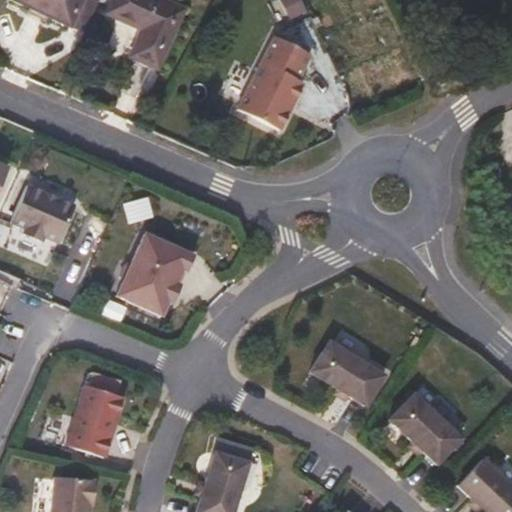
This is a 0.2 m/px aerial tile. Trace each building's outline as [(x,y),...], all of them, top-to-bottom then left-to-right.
[(6,0),(4,5),(67,32),(69,28),(83,34),(97,0),(6,0)] [(183,11),(156,0),(108,0),(101,17),(137,33),(126,60),(155,73),(183,11)] [(276,0),(286,17),(304,8),(299,0),(276,0)] [(305,59),(272,40),(232,110),(273,133),(297,89),(291,85),(305,59)] [(72,209),(25,189),(9,226),(23,232),(21,237),(39,245),(41,240),(56,246),(72,209)] [(113,299),(158,319),(163,307),(168,309),(176,289),(172,287),(178,273),(183,275),(190,259),(141,237),(128,266),(122,268),(117,279),(119,285),(113,299)] [(375,378),(319,345),(301,375),(356,408),(375,378)] [(117,396),(122,383),(89,371),(84,385),(117,396)] [(118,400),(80,388),(68,428),(78,430),(72,450),(100,459),(108,433),(102,431),(106,418),(112,420),(118,400)] [(451,441),(404,396),(380,422),(427,466),(451,441)] [(112,420),(106,418),(102,431),(108,433),(112,420)] [(78,430),(68,428),(62,447),(72,450),(78,430)] [(226,511),(240,466),(206,456),(189,511),(226,511)] [(511,511),(511,498),(472,462),(448,487),(475,511),(511,511)] [(90,484),(49,480),(46,511),(84,511),(85,508),(88,508),(90,484)]
